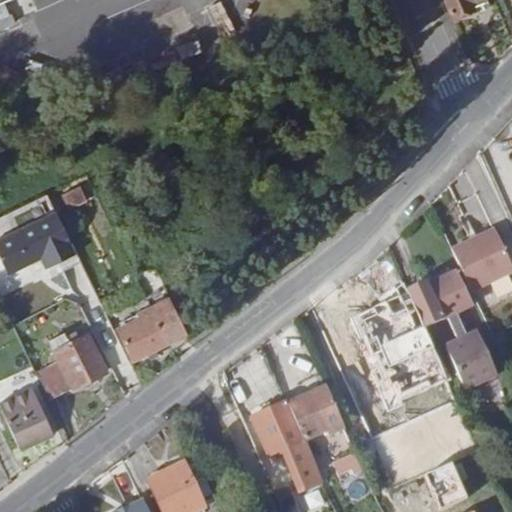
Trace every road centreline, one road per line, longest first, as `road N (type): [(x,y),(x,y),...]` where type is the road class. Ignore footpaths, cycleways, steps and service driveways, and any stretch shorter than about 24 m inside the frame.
road 1 (residential): [(46,486),(349,251),(470,120)]
road 2 (unknown): [(317,275),(379,423)]
road 3 (unclassified): [(470,120),(417,0)]
